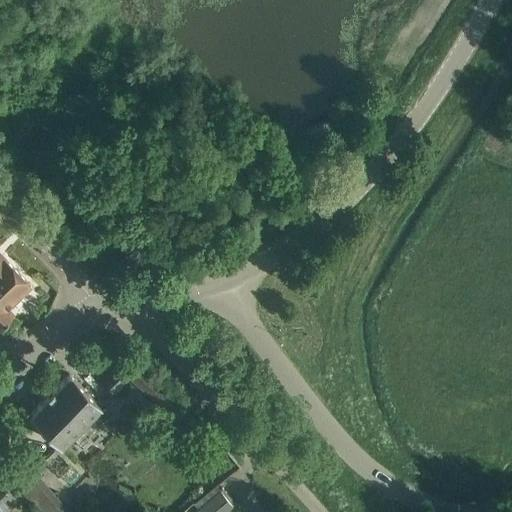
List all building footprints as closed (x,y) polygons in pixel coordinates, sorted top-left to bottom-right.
[(0,326),(13,314),(6,307),(29,284),(0,254),(0,326)] [(129,376),(134,371),(123,360),(102,382),(114,393),(129,376)] [(134,371),(129,376),(169,414),(180,402),(140,364),(134,371)] [(102,426),(91,415),(100,406),(69,374),(29,414),(43,428),(59,445),(71,434),(82,445),(102,426)] [(68,511),(36,474),(31,478),(18,489),(37,511),(68,511)] [(0,479),(0,511),(8,511),(4,507),(15,497),(7,488),(0,479)] [(227,511),(233,508),(216,488),(193,506),(197,511),(196,511),(227,511)]
